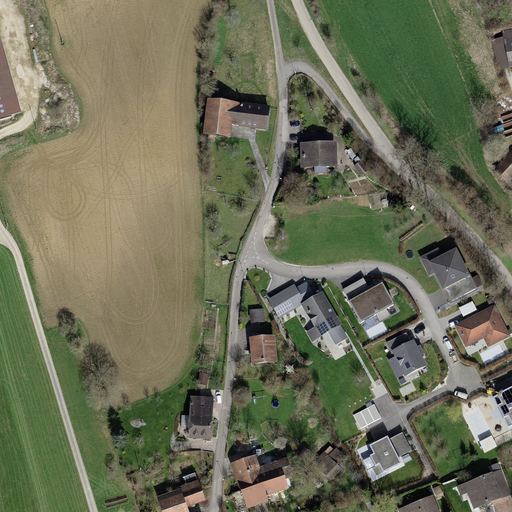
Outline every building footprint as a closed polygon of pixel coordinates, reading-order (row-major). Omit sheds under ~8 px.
[(511,31),(502,34),(509,67),(511,65),(511,31)] [(0,118),(21,112),(0,37),(0,118)] [(230,105),(204,103),(201,136),(227,138),(228,127),(230,105)] [(230,105),(228,127),(264,130),(266,109),(230,105)] [(300,142),(300,168),(338,167),(337,141),(300,142)] [(511,155),(510,154),(493,171),(505,182),(511,174),(511,155)] [(445,288),(470,275),(456,248),(442,255),(438,247),(419,257),(429,276),(434,273),(443,289),(445,288)] [(476,288),(470,275),(445,288),(452,300),(476,288)] [(363,278),(342,289),(360,322),(375,314),(380,322),(390,316),(386,308),(394,304),(382,282),(369,289),(363,278)] [(294,284),(268,299),(279,318),(301,305),(300,304),(314,295),(306,281),(296,287),(294,284)] [(322,291),(314,295),(300,304),(301,305),(314,327),(306,332),(311,342),(328,332),(336,345),(347,338),(340,325),(341,324),(322,291)] [(458,308),(464,320),(478,313),(472,301),(458,308)] [(464,320),(454,325),(465,347),(483,338),(488,347),(510,336),(494,304),(478,313),(464,320)] [(264,308),(250,310),(251,323),(265,322),(264,308)] [(404,376),(427,365),(421,355),(424,353),(420,344),(417,346),(413,339),(410,341),(406,332),(385,343),(391,354),(393,354),(394,357),(387,360),(396,378),(403,374),(404,376)] [(249,337),(251,364),(277,362),(275,335),(249,337)] [(511,386),(492,397),(508,427),(511,425),(511,386)] [(189,400),(186,437),(206,439),(209,402),(189,400)] [(373,453),(369,455),(375,466),(372,468),(376,476),(401,463),(398,457),(411,450),(402,432),(389,439),(387,436),(369,445),(373,453)] [(334,452),(315,470),(324,479),(343,462),(334,452)] [(288,479),(282,462),(255,471),(250,459),(230,467),(245,509),(263,502),(261,498),(284,490),(281,482),(288,479)] [(194,476),(182,479),(184,485),(195,482),(194,476)] [(489,477),(457,489),(459,496),(465,494),(471,510),(497,500),(489,477)] [(180,493),(185,509),(200,505),(194,486),(179,490),(180,493)] [(185,511),(185,509),(180,493),(158,500),(161,511),(185,511)] [(434,511),(430,500),(397,511),(434,511)]
